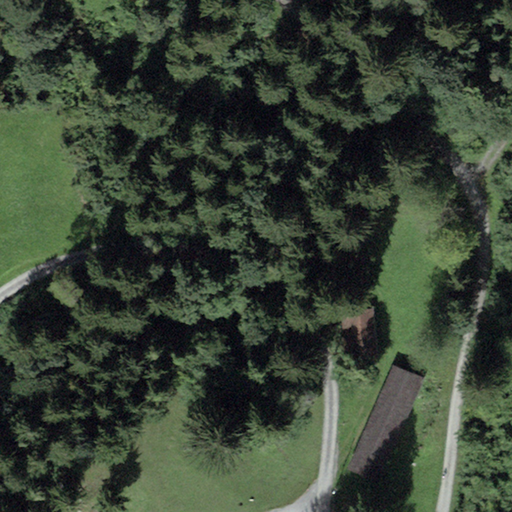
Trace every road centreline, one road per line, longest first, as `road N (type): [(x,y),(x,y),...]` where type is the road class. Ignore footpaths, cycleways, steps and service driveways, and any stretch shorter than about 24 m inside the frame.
road 1 (track): [(441,511),(483,250),(473,194),(292,0)]
road 2 (track): [(0,301),(38,268),(129,246),(201,252),(281,287),(320,334),(338,389),(320,511)]
